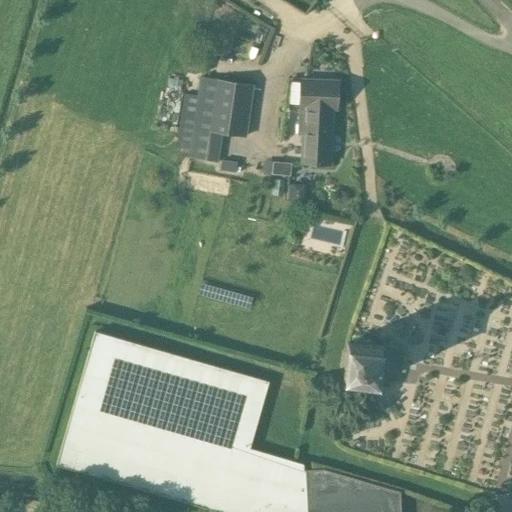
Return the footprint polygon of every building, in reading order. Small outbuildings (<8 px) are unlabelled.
[(301,163),(330,164),(332,109),(337,109),(338,81),(301,79),(300,107),(304,107),(301,163)] [(217,81),(210,132),(245,137),(253,85),(217,81)] [(195,118),(181,116),(177,144),(192,146),(195,118)] [(238,161),(222,159),(220,170),(236,172),(238,161)] [(274,161),(272,173),(290,175),(292,163),(274,161)] [(188,168),(184,187),(224,196),(228,177),(188,168)] [(220,511),(400,511),(400,491),(323,468),(304,470),(304,464),(250,448),(269,381),(94,331),(56,464),(220,511)] [(347,341),(343,377),(362,379),(361,382),(364,386),(369,386),(372,383),(373,380),(379,381),(383,345),(347,341)]
